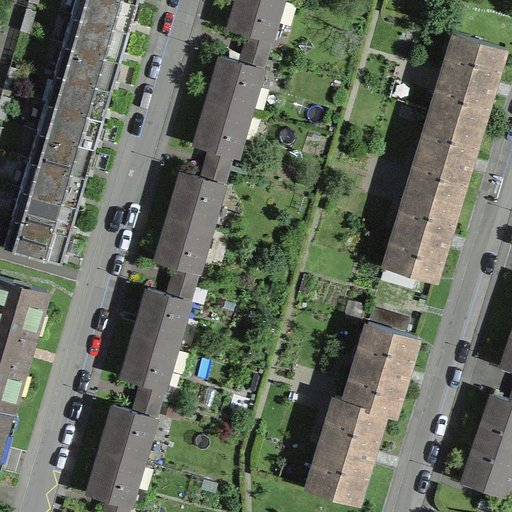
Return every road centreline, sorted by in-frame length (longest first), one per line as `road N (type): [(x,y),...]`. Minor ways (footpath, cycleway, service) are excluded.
road 1 (residential): [(33,511),(184,0)]
road 2 (residential): [(407,511),(511,162)]
